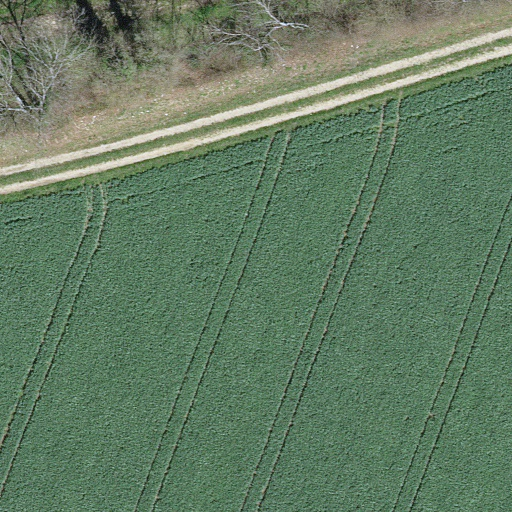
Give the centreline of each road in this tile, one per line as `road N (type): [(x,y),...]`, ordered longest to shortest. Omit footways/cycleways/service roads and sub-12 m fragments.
road 1 (track): [(0,167),(511,28)]
road 2 (track): [(0,32),(179,0)]
